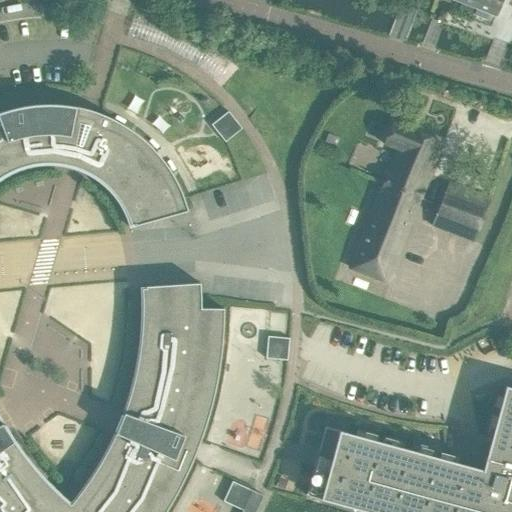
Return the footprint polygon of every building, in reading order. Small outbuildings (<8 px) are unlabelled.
[(477,0),(474,8),(495,16),(501,0),(477,0)] [(0,178),(0,179),(7,174),(15,171),(23,168),(31,166),(39,165),(47,164),(56,165),(64,166),(72,168),(80,171),(88,175),(95,179),(102,184),(108,190),(114,197),(119,204),(123,211),(126,219),(129,227),(187,211),(183,199),(179,188),(173,177),(167,167),(160,157),(152,148),(143,140),(133,132),(123,125),(112,119),(101,114),(91,111),(80,108),(70,106),(59,105),(49,104),(38,104),(27,106),(16,107),(6,110),(0,112),(0,178)] [(386,283),(417,206),(442,143),(391,123),(383,144),(397,150),(349,268),(386,283)] [(250,141),(242,129),(223,141),(235,162),(255,150),(250,141)] [(473,242),(484,213),(490,198),(448,182),(430,225),(473,242)] [(0,511),(163,511),(167,506),(179,485),(190,464),(197,448),(203,431),(208,414),(212,397),(216,379),(219,362),(221,344),(222,326),(223,308),(200,308),(200,303),(200,298),(200,293),(200,288),(199,283),(139,287),(140,303),(139,320),(138,337),(136,354),(133,370),(129,386),(124,403),(119,418),(113,433),(105,448),(98,462),(89,476),(79,489),(69,502),(58,491),(47,480),(36,469),(26,457),(17,444),(8,431),(0,418),(0,417),(0,511)] [(267,336),(265,358),(287,360),(289,338),(267,336)] [(324,426),(306,495),(367,511),(511,511),(511,387),(504,386),(504,388),(502,395),(490,438),(484,458),(481,470),(466,465),(450,461),(448,460),(324,426)] [(232,481),(222,501),(240,510),(242,511),(241,511),(255,511),(263,496),(252,490),(232,481)]
